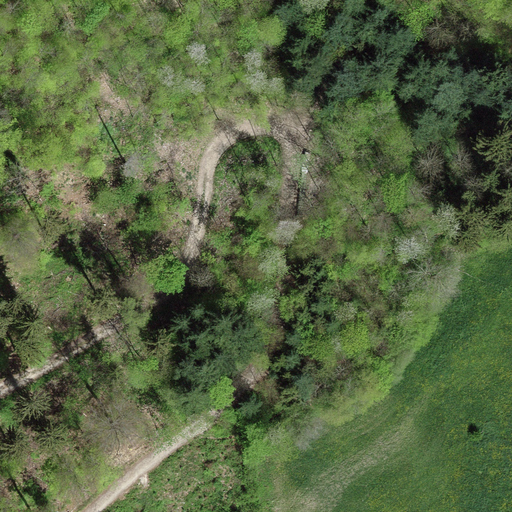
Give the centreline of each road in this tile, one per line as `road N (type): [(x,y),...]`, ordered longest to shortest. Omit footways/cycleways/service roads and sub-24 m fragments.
road 1 (track): [(370,0),(300,128),(288,300),(273,341),(208,420),(97,511)]
road 2 (track): [(300,128),(227,134),(208,162),(185,271),(95,339),(0,389)]
